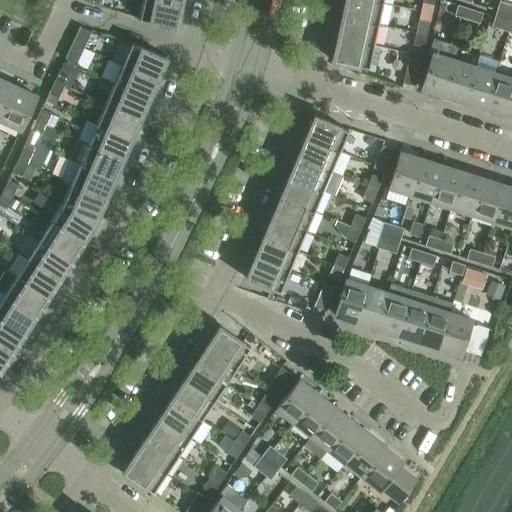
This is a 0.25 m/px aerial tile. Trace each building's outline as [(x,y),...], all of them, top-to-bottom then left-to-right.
[(159,0),(143,0),(139,19),(174,26),(174,28),(175,28),(180,4),(159,0)] [(368,0),(345,0),(342,16),(378,24),(382,3),(368,0)] [(499,1),(495,14),(506,17),(506,14),(510,5),(499,1)] [(454,15),(467,20),(470,9),(458,5),(454,15)] [(470,9),(467,20),(479,24),(483,13),(470,9)] [(506,17),(495,14),(491,26),(502,30),(506,17)] [(342,16),(337,37),(373,45),(378,24),(342,16)] [(511,19),(506,17),(502,30),(511,33),(511,19)] [(419,19),(416,32),(427,35),(429,22),(419,19)] [(80,27),(69,49),(81,54),(91,32),(80,27)] [(427,35),(416,32),(413,45),(424,47),(427,35)] [(373,45),(337,37),(332,61),(333,61),(333,60),(368,67),(373,45)] [(421,87),(420,87),(420,88),(443,95),(454,60),(458,47),(433,39),(429,53),(432,54),(421,87)] [(131,43),(122,64),(156,79),(166,57),(164,56),(164,58),(131,43)] [(81,54),(69,49),(65,59),(76,64),(81,54)] [(403,83),(415,86),(420,62),(408,59),(403,83)] [(103,79),(114,84),(147,99),(156,79),(122,64),(111,60),(103,79)] [(454,60),(443,95),(463,102),(474,67),(454,60)] [(474,67),(463,102),(484,108),(495,73),(474,67)] [(60,70),(54,81),(64,86),(70,74),(60,70)] [(511,78),(495,73),(484,108),(504,115),(511,90),(511,78)] [(0,78),(0,120),(16,86),(0,78)] [(54,81),(49,93),(59,98),(64,86),(54,81)] [(114,84),(105,104),(139,119),(147,99),(114,84)] [(16,86),(0,120),(21,129),(36,97),(37,98),(38,96),(16,86)] [(59,98),(49,93),(45,101),(55,106),(59,98)] [(105,104),(97,124),(130,139),(139,119),(105,104)] [(41,109),(36,121),(46,125),(51,114),(41,109)] [(315,115),(305,137),(339,151),(348,131),(315,117),(316,115),(315,115)] [(46,125),(36,121),(30,133),(40,137),(46,125)] [(97,124),(88,144),(122,159),(130,139),(97,124)] [(305,137),(297,157),(331,171),(339,151),(305,137)] [(77,139),(69,158),(113,179),(122,159),(88,144),(77,139)] [(382,145),(373,166),(373,168),(384,173),(394,150),(382,145)] [(23,148),(18,160),(28,164),(33,153),(23,148)] [(389,187),(410,194),(421,159),(399,152),(398,153),(399,153),(389,187)] [(297,157),(288,177),(322,191),(331,171),(297,157)] [(113,179),(69,158),(69,159),(60,178),(71,183),(104,199),(113,179)] [(421,159),(410,194),(431,200),(442,166),(421,159)] [(28,164),(18,160),(12,172),(22,176),(28,164)] [(442,166),(431,200),(451,207),(463,172),(442,166)] [(463,172),(451,207),(472,214),(483,179),(463,172)] [(372,174),(367,186),(377,191),(382,179),(372,174)] [(288,177),(280,197),(314,211),(322,191),(288,177)] [(483,179),(472,214),(492,220),(504,185),(483,179)] [(8,181),(2,192),(12,197),(18,185),(8,181)] [(71,183),(62,203),(96,219),(104,199),(71,183)] [(511,187),(504,185),(492,220),(511,226),(511,187)] [(377,191),(367,186),(361,198),(372,203),(377,191)] [(12,197),(2,192),(0,197),(0,205),(7,209),(12,197)] [(280,197),(272,217),(305,231),(314,211),(280,197)] [(62,203),(51,222),(81,242),(93,224),(96,219),(62,203)] [(355,214),(350,226),(360,231),(365,219),(355,214)] [(272,217),(263,236),(297,251),(305,231),(272,217)] [(413,221),(409,233),(419,237),(423,224),(413,221)] [(51,222),(39,240),(70,260),(81,242),(51,222)] [(383,222),(379,234),(390,237),(393,225),(383,222)] [(393,225),(390,237),(400,241),(404,229),(393,225)] [(360,231),(350,226),(345,238),(355,242),(360,231)] [(390,237),(379,234),(375,247),(385,250),(390,237)] [(425,246),(437,250),(441,239),(428,235),(425,246)] [(263,236),(255,256),(289,271),(297,251),(263,236)] [(390,237),(385,250),(396,254),(400,241),(390,237)] [(441,239),(437,250),(450,254),(453,243),(441,239)] [(39,240),(27,258),(58,278),(70,260),(39,240)] [(407,259),(420,263),(423,252),(411,248),(407,259)] [(466,259),(479,263),(482,253),(469,249),(466,259)] [(423,252),(420,263),(433,267),(436,256),(423,252)] [(482,253),(479,263),(491,267),(495,257),(482,253)] [(338,254),(333,266),(343,270),(348,258),(338,254)] [(289,271),(255,256),(245,278),(246,279),(247,278),(280,292),(289,271)] [(27,258),(16,276),(46,296),(58,278),(27,258)] [(448,272),(462,276),(465,265),(452,261),(448,272)] [(343,270),(333,266),(328,278),(338,282),(343,270)] [(0,278),(0,291),(4,294),(35,314),(46,296),(16,276),(5,270),(0,278)] [(333,314),(356,321),(367,286),(345,279),(335,313),(333,313),(333,314)] [(491,280),(488,290),(501,295),(504,285),(491,280)] [(324,283),(323,285),(314,306),(326,311),(335,288),(324,283)] [(367,286),(356,321),(376,328),(388,293),(367,286)] [(388,293),(376,328),(397,335),(408,300),(388,293)] [(4,294),(0,300),(0,317),(23,333),(35,314),(4,294)] [(178,295),(173,303),(182,308),(187,299),(178,295)] [(408,300),(397,335),(418,341),(429,306),(408,300)] [(429,306),(418,341),(438,348),(449,313),(429,306)] [(449,313),(438,348),(461,355),(461,354),(460,354),(462,348),(466,349),(465,351),(480,356),(480,355),(479,354),(482,350),(483,347),(484,345),(486,342),(486,339),(487,334),(487,331),(488,329),(489,330),(489,329),(476,325),(476,326),(470,324),(471,320),(449,313)] [(0,317),(0,343),(11,351),(23,333),(0,317)] [(220,325),(207,345),(237,366),(250,347),(220,327),(221,326),(220,325)] [(0,343),(0,368),(11,351),(0,343)] [(207,345),(195,363),(225,384),(237,366),(207,345)] [(195,363),(183,381),(214,401),(225,384),(195,363)] [(281,367),(268,386),(267,388),(278,395),(291,375),(281,367)] [(276,408),(294,422),(317,393),(298,378),(297,379),(298,380),(276,408)] [(183,381),(171,399),(201,420),(214,401),(183,381)] [(317,393),(294,422),(311,436),(334,407),(317,393)] [(265,394),(258,405),(267,411),(274,400),(265,394)] [(171,399),(159,417),(190,438),(201,420),(171,399)] [(267,411),(258,405),(251,416),(260,422),(267,411)] [(334,407),(311,436),(304,445),(321,459),(328,449),(351,420),(334,407)] [(159,417),(147,435),(178,456),(190,438),(159,417)] [(351,420),(328,449),(345,463),(368,434),(351,420)] [(241,430),(234,441),(243,447),(251,436),(241,430)] [(368,434),(345,463),(362,476),(385,447),(368,434)] [(147,435),(135,453),(166,474),(178,456),(147,435)] [(243,447),(234,441),(227,451),(236,458),(243,447)] [(270,446),(261,456),(270,463),(278,453),(270,446)] [(385,447),(362,476),(380,490),(382,487),(388,491),(387,492),(397,500),(398,499),(397,499),(398,498),(399,497),(402,494),(405,491),(407,489),(409,486),(410,484),(411,482),(412,479),(413,478),(414,478),(402,468),(401,469),(398,467),(402,462),(403,463),(403,462),(385,447)] [(166,474),(135,453),(122,473),(123,474),(123,473),(153,492),(166,474)] [(278,453),(270,463),(278,470),(287,459),(278,453)] [(270,463),(261,456),(253,467),(262,473),(270,463)] [(270,463),(262,473),(270,480),(278,470),(270,463)] [(218,466),(210,477),(220,483),(227,472),(218,466)] [(290,475),(301,483),(308,475),(297,467),(290,475)] [(308,475),(301,483),(311,492),(318,483),(308,475)] [(220,483),(210,477),(203,487),(212,493),(220,483)] [(238,511),(239,510),(247,501),(227,485),(218,495),(221,497),(208,511),(238,511)] [(289,496),(299,504),(306,495),(296,487),(289,496)] [(184,511),(199,511),(208,500),(198,493),(184,511)] [(331,493),(324,502),(335,510),(341,502),(331,493)] [(306,495),(299,504),(309,511),(316,504),(306,495)]
